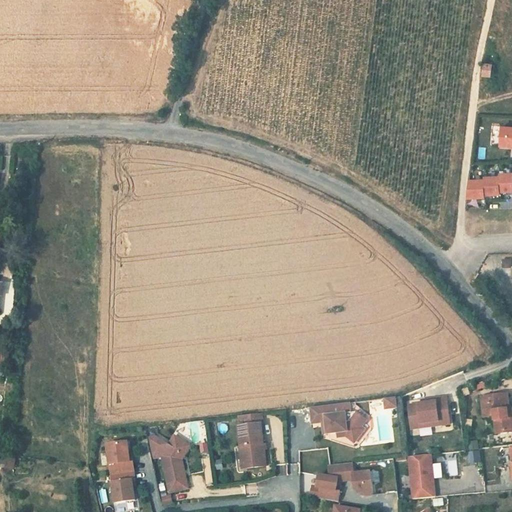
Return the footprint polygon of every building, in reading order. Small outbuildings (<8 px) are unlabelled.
[(481,76),(491,77),(492,63),(483,62),(481,76)] [(511,128),(503,128),(502,147),(511,147),(511,128)] [(471,181),(468,198),(487,198),(486,195),(502,195),(502,192),(511,191),(511,174),(501,175),(501,177),(486,178),(486,181),(471,181)] [(502,259),(502,268),(511,267),(510,258),(502,259)] [(497,434),(511,432),(511,410),(509,411),(507,411),(506,405),(509,405),(508,396),(482,399),(484,418),(495,417),(497,434)] [(423,404),(410,405),(412,425),(441,422),(441,425),(452,424),(449,397),(438,399),(438,402),(423,404)] [(386,409),(399,408),(397,398),(384,399),(386,409)] [(349,403),(310,408),(312,424),(322,423),(326,422),(327,434),(337,433),(347,432),(354,438),(361,428),(366,421),(355,413),(350,413),(349,403)] [(243,447),(244,469),(264,467),(261,415),(249,415),(249,425),(238,426),(240,447),(243,447)] [(347,432),(337,433),(338,438),(346,437),(354,443),(364,430),(361,428),(354,438),(347,432)] [(161,457),(168,494),(187,490),(181,461),(180,454),(186,444),(174,436),(168,446),(154,437),(147,438),(152,459),(161,457)] [(107,446),(110,473),(133,471),(132,462),(130,463),(129,456),(128,444),(107,446)] [(190,447),(186,444),(180,454),(181,461),(190,447)] [(480,450),(467,451),(467,464),(481,463),(480,450)] [(432,456),(409,458),(414,500),(436,498),(434,482),(432,483),(430,467),(433,466),(432,456)] [(6,469),(14,470),(16,459),(8,458),(6,469)] [(354,464),(330,467),(330,478),(320,476),(318,488),(313,487),(311,498),(339,503),(341,492),(340,492),(337,491),(338,484),(339,483),(355,481),(355,491),(358,495),(373,494),(372,474),(355,474),(354,464)] [(111,476),(114,503),(134,501),(133,489),(132,482),(135,481),(134,473),(111,476)] [(402,488),(410,488),(409,475),(401,475),(402,488)]
